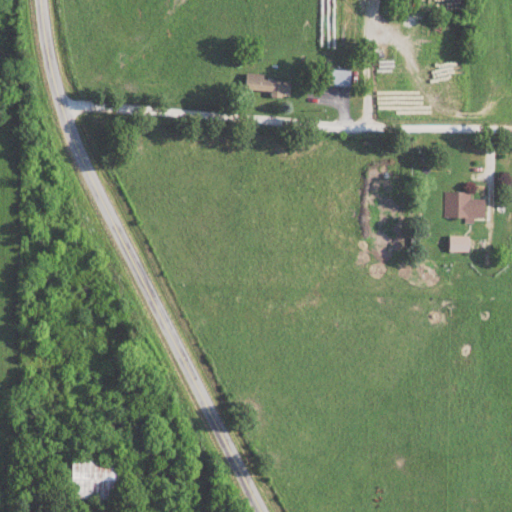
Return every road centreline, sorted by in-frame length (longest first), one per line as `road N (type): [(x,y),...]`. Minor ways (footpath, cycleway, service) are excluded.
road 1 (residential): [(511,129),(64,109)]
road 2 (tertiary): [(260,511),(64,109)]
